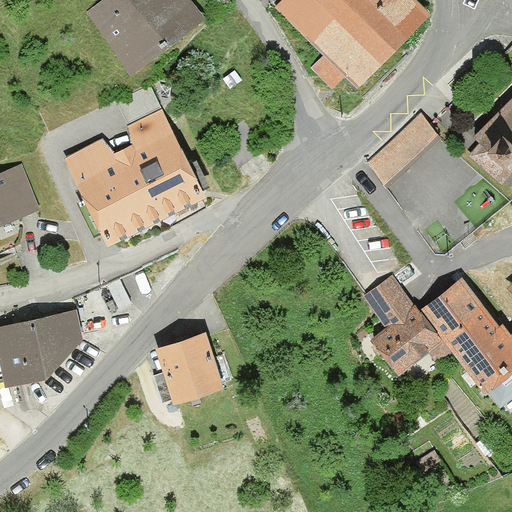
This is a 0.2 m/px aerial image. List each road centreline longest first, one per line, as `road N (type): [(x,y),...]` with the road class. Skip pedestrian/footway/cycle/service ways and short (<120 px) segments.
road 1 (residential): [(0,483),(289,203)]
road 2 (residential): [(0,295),(289,203)]
road 3 (residential): [(328,164),(436,58),(444,14)]
road 4 (residential): [(246,0),(283,55),(308,137),(328,164)]
